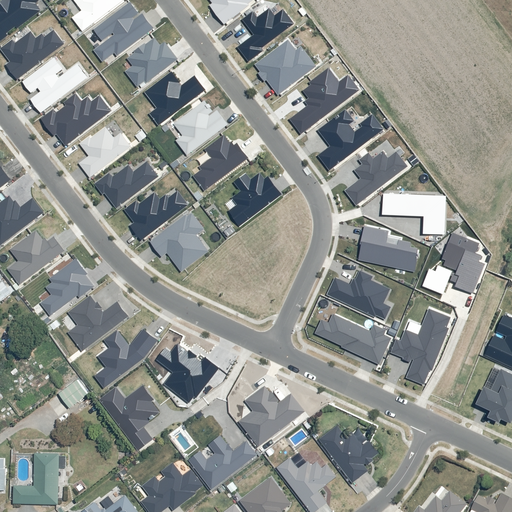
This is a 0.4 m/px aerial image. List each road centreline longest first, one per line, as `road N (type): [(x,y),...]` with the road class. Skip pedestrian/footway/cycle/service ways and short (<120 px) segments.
road 1 (residential): [(272,349),(315,257),(317,198),(169,0)]
road 2 (residential): [(0,108),(120,267),(197,312)]
road 3 (residential): [(272,349),(431,424)]
